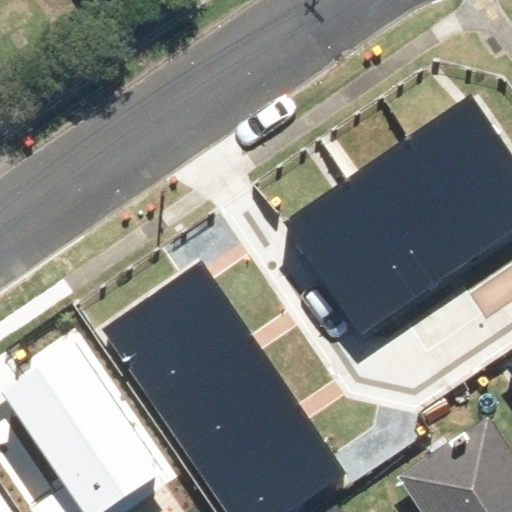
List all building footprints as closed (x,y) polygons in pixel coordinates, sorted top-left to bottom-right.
[(287,217),(361,329),(511,229),(511,134),(481,88),(287,217)] [(293,511),(351,474),(208,259),(105,327),(228,511),(293,511)] [(72,351),(2,397),(62,487),(34,505),(38,511),(100,511),(155,476),(72,351)] [(511,511),(511,442),(492,413),(397,475),(421,511),(511,511)] [(0,511),(9,511),(0,498),(0,511)] [(351,511),(342,498),(320,511),(351,511)]
